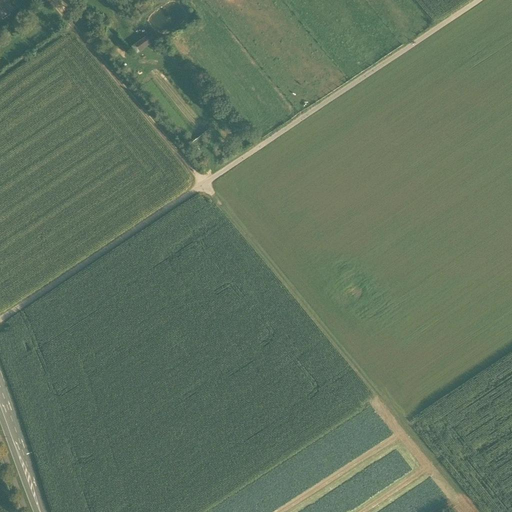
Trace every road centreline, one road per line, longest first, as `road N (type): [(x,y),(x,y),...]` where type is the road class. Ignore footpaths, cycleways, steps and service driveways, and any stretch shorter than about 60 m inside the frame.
road 1 (track): [(0,321),(477,0)]
road 2 (track): [(203,183),(477,511)]
road 3 (track): [(203,183),(52,0)]
